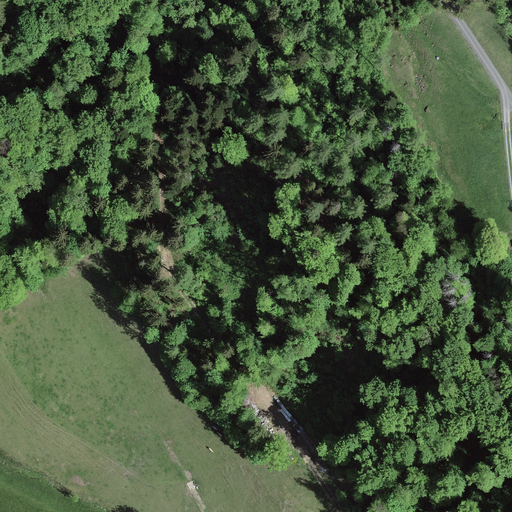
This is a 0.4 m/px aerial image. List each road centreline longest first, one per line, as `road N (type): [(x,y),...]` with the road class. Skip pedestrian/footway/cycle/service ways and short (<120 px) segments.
road 1 (track): [(340,511),(285,421),(164,264),(156,63),(115,0)]
road 2 (track): [(260,0),(256,81),(273,155)]
road 3 (unclassified): [(445,0),(511,100)]
